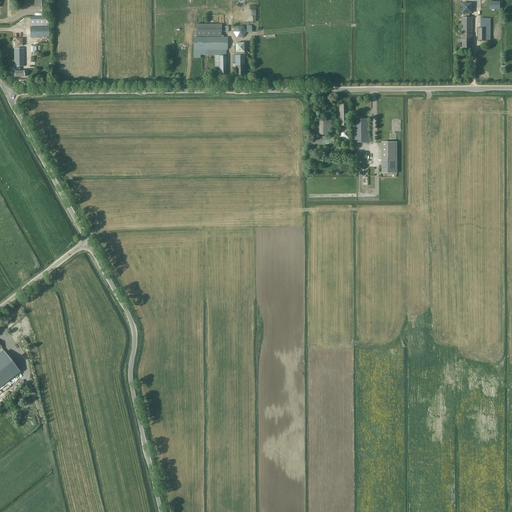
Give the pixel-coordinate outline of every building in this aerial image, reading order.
[(490,10),(500,10),(500,1),(490,1),(490,10)] [(472,13),(472,3),(462,3),(462,13),(472,13)] [(30,26),(49,26),(49,16),(30,17),(30,26)] [(472,32),(472,17),(462,17),(462,32),(472,32)] [(478,40),(486,40),(491,40),(490,18),(480,18),(481,28),(478,28),(478,40)] [(196,24),(196,36),(221,36),(221,24),(196,24)] [(243,38),(246,32),(243,26),(237,26),(233,32),(237,38),(243,38)] [(30,37),(49,36),(49,27),(30,27),(30,37)] [(472,32),(462,32),(462,39),(458,39),(458,42),(462,42),(462,48),(471,48),(471,40),(472,40),(472,32)] [(227,50),(227,37),(194,37),(194,55),(205,55),(205,50),(227,50)] [(236,53),(244,53),(244,43),(236,43),(236,53)] [(24,48),(14,49),(14,66),(15,66),(15,70),(12,70),(12,73),(15,73),(15,77),(24,77),(24,71),(21,71),(21,66),(24,66),(24,48)] [(219,75),(226,75),(226,50),(208,50),(208,55),(215,55),(215,66),(219,66),(219,75)] [(235,76),(245,76),(244,55),(232,55),(232,60),(235,60),(235,76)] [(349,115),(354,115),(354,111),(349,112),(349,105),(339,105),(340,126),(349,126),(349,115)] [(353,143),(369,143),(369,119),(353,119),(353,143)] [(331,135),(331,120),(314,120),(314,135),(321,135),(331,135)] [(340,139),(351,139),(351,129),(340,129),(340,139)] [(334,145),(334,137),(311,136),(311,131),(309,131),(309,136),(308,145),(334,145)] [(381,142),(381,163),(397,163),(397,142),(381,142)] [(397,173),(397,163),(381,163),(382,173),(397,173)] [(0,386),(20,371),(5,352),(0,355),(0,386)]
